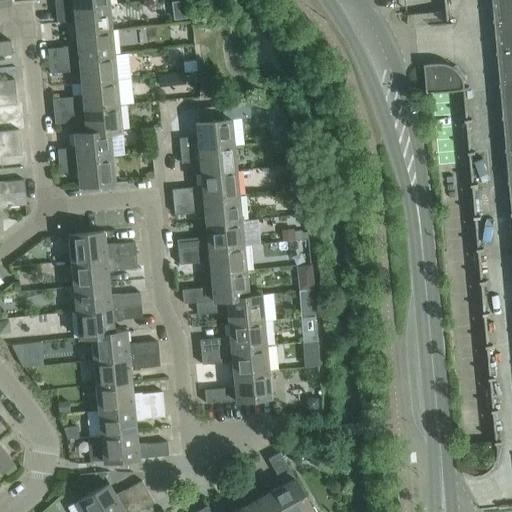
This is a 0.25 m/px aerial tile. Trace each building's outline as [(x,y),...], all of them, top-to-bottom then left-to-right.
[(53,0),(55,10),(108,4),(107,0),(53,0)] [(511,0),(492,0),(502,103),(511,211),(511,0)] [(75,33),(110,30),(108,4),(55,10),(56,23),(69,21),(69,20),(74,19),(75,33)] [(110,30),(75,33),(76,47),(72,48),(72,46),(47,49),(48,61),(113,55),(110,30)] [(0,41),(0,54),(11,54),(9,40),(0,41)] [(80,83),(115,80),(113,55),(48,61),(49,73),(74,71),(74,70),(79,70),(80,83)] [(465,88),(465,86),(465,84),(464,82),(464,79),(463,77),(462,75),(461,74),(459,72),(458,70),(456,69),(454,67),(452,66),(450,65),(448,64),(446,64),(444,63),(442,63),(439,63),(437,63),(425,64),(427,92),(465,88)] [(167,74),(157,75),(158,87),(168,86),(167,74)] [(0,93),(14,92),(13,79),(0,80),(0,93)] [(115,80),(80,83),(81,97),(77,98),(77,96),(51,99),(53,111),(118,105),(115,80)] [(0,105),(15,104),(14,92),(0,93),(0,105)] [(108,131),(108,133),(120,131),(118,105),(53,111),(54,124),(79,121),(79,120),(83,120),(85,132),(85,134),(108,131)] [(192,136),(178,138),(179,150),(232,145),(230,119),(195,122),(196,137),(192,138),(192,136)] [(0,144),(19,142),(18,129),(0,131),(0,144)] [(85,134),(85,132),(73,134),(75,148),(70,149),(70,148),(56,149),(58,162),(111,157),(108,133),(108,131),(85,134)] [(0,156),(20,155),(19,142),(0,144),(0,156)] [(199,173),(235,170),(232,145),(179,150),(181,163),(194,162),(194,161),(198,160),(199,173)] [(111,157),(58,162),(59,174),(73,173),(73,171),(76,171),(78,186),(113,182),(111,157)] [(235,170),(199,173),(201,187),(196,188),(196,187),(171,189),(172,202),(237,195),(235,170)] [(0,194),(24,192),(22,180),(0,181),(0,194)] [(295,189),(285,190),(286,199),(296,198),(295,189)] [(24,192),(0,194),(0,206),(25,204),(24,192)] [(204,224),(239,220),(237,195),(172,202),(173,214),(198,212),(198,210),(203,210),(204,224)] [(239,220),(204,224),(205,238),(201,238),(200,237),(176,239),(177,252),(242,245),(239,220)] [(293,228),(281,229),(282,240),(306,238),(306,231),(303,231),(301,229),(293,230),(293,228)] [(69,261),(134,255),(133,242),(108,245),(108,246),(104,246),(102,231),(67,234),(69,261)] [(208,274),(244,270),(242,245),(177,252),(178,265),(203,262),(203,261),(207,261),(208,274)] [(72,286),(107,283),(106,269),(109,269),(109,270),(136,267),(134,255),(69,261),(72,286)] [(308,264),(296,265),(298,290),(311,289),(312,289),(313,289),(310,264),(308,264)] [(205,287),(181,290),(182,303),(194,302),(194,301),(246,295),(247,294),(244,270),(208,274),(210,288),(205,288),(205,287)] [(107,283),(72,286),(74,311),(139,305),(138,293),(112,295),(112,297),(108,297),(107,283)] [(194,301),(194,302),(195,315),(221,312),(221,311),(226,311),(227,324),(262,320),(260,293),(247,294),(246,295),(194,301)] [(312,302),(299,303),(301,317),(313,315),(314,315),(313,302),(312,302)] [(77,338),(89,336),(89,335),(112,333),(112,332),(111,319),(115,319),(115,320),(140,318),(139,305),(74,311),(77,338)] [(262,320),(227,324),(228,338),(224,338),(224,337),(198,340),(199,352),(265,346),(262,320)] [(8,321),(0,321),(0,332),(4,333),(9,328),(8,321)] [(92,360),(112,359),(157,354),(156,342),(131,344),(131,345),(126,346),(125,331),(112,332),(112,333),(89,335),(89,336),(90,336),(92,360)] [(315,331),(302,332),(303,342),(316,341),(315,331)] [(20,365),(44,362),(41,339),(17,342),(20,365)] [(232,375),(267,371),(265,346),(199,352),(200,365),(226,363),(226,361),(231,361),(232,375)] [(112,359),(92,360),(94,385),(130,382),(128,368),(133,368),(133,369),(158,367),(157,354),(112,359)] [(267,371),(232,375),(233,388),(228,388),(228,387),(203,390),(204,403),(269,397),(267,371)] [(130,382),(94,385),(97,411),(162,405),(160,392),(135,394),(136,395),(131,396),(130,382)] [(317,397),(306,398),(307,409),(318,408),(317,397)] [(67,401),(58,401),(59,412),(68,411),(67,401)] [(162,405),(97,411),(99,436),(134,432),(133,418),(138,418),(138,420),(163,417),(162,405)] [(76,425),(62,426),(66,438),(77,437),(76,425)] [(134,432),(99,436),(102,462),(167,455),(165,442),(140,445),(140,446),(136,446),(134,432)] [(0,447),(0,469),(11,461),(0,447)] [(271,491),(282,511),(304,511),(310,509),(279,452),(267,458),(280,481),(281,481),(283,484),(271,491)] [(282,511),(271,491),(259,498),(257,494),(245,471),(234,477),(253,511),(282,511)] [(232,511),(253,511),(234,477),(223,483),(236,506),(237,505),(239,509),(232,511)] [(83,511),(110,511),(147,491),(141,481),(119,493),(119,494),(115,496),(108,484),(77,501),(83,511)] [(136,511),(153,502),(147,491),(110,511),(136,511)]
